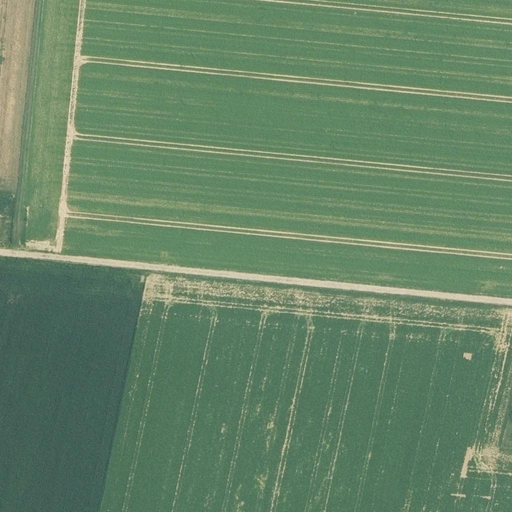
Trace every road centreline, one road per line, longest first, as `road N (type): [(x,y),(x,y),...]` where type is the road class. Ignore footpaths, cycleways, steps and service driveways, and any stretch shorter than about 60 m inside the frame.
road 1 (track): [(15,252),(511,304)]
road 2 (track): [(40,0),(15,252)]
